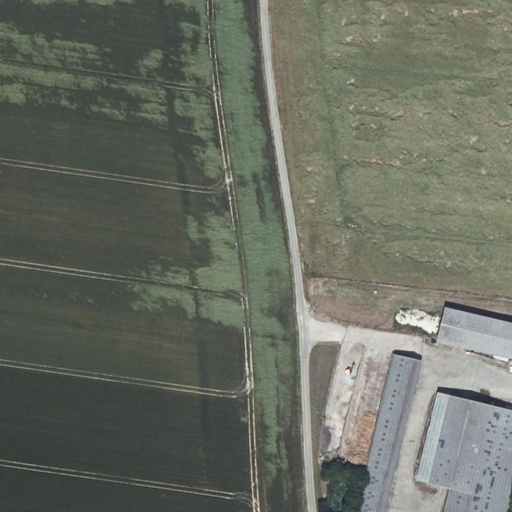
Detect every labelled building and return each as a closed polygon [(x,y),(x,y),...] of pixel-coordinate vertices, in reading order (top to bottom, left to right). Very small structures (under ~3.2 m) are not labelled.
[(511,362),(511,327),(443,311),(435,344),(511,362)] [(390,356),(361,473),(363,473),(391,480),(420,364),(390,356)] [(496,511),(511,452),(511,414),(436,395),(414,483),(447,491),(441,511),(496,511)] [(504,511),(511,483),(511,452),(496,511),(504,511)] [(363,473),(353,511),(382,511),(391,480),(363,473)]
